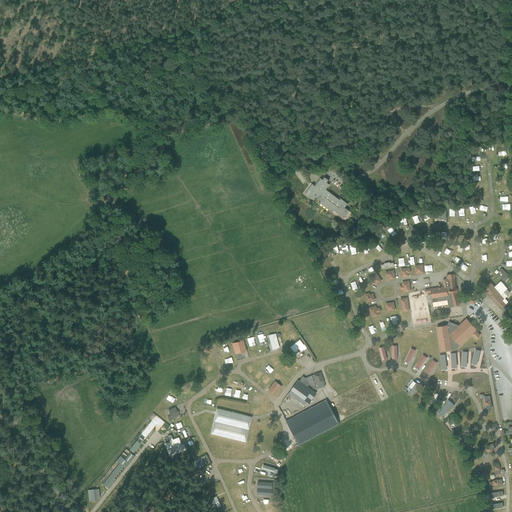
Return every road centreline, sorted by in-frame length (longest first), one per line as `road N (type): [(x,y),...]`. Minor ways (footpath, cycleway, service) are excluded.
road 1 (track): [(0,77),(208,26),(236,0)]
road 2 (unclassified): [(67,511),(0,393)]
